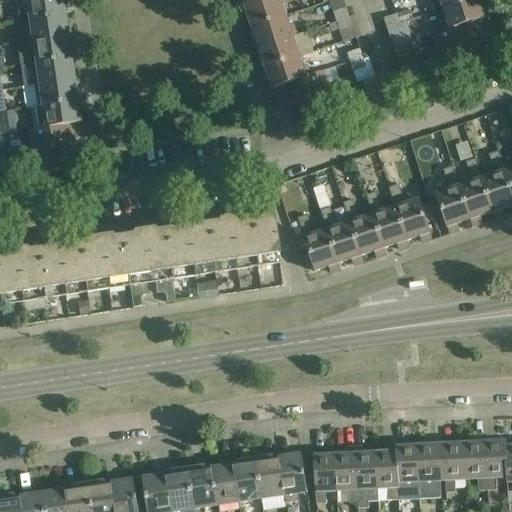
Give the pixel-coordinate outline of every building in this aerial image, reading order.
[(30,21),(66,16),(63,0),(26,0),(23,0),(25,11),(29,10),(30,21)] [(241,0),(245,8),(268,0),(241,0)] [(284,0),(268,0),(245,8),(251,28),(286,17),(282,6),(286,5),(284,0)] [(439,0),(443,10),(472,0),(435,0),(436,0),(439,0)] [(477,0),(472,0),(443,10),(446,20),(443,21),(446,31),(475,22),(475,23),(484,19),(477,0)] [(337,23),(349,18),(346,9),(333,13),(337,23)] [(409,11),(396,15),(399,24),(412,20),(409,11)] [(383,19),(387,28),(399,24),(396,15),(383,19)] [(69,37),(66,16),(30,21),(32,32),(28,32),(29,43),(69,37)] [(286,17),(251,28),(258,49),(296,36),(293,25),(289,27),(286,17)] [(352,27),(349,18),(337,23),(340,32),(352,27)] [(432,35),(439,57),(481,43),(475,23),(475,22),(446,31),(432,35)] [(399,24),(387,28),(390,37),(402,33),(399,24)] [(258,49),(265,69),(299,58),(296,47),(300,46),(296,36),(258,49)] [(72,59),(69,37),(29,43),(18,45),(21,66),(37,64),(72,59)] [(488,63),(481,43),(439,57),(446,77),(488,63)] [(409,54),(406,45),(393,49),(396,58),(409,54)] [(347,54),(350,62),(363,58),(360,50),(347,54)] [(299,58),(265,69),(272,90),(310,77),(310,76),(307,66),(303,68),(299,58)] [(363,58),(350,62),(353,72),(366,68),(363,58)] [(36,86),(76,80),(72,59),(37,64),(38,75),(34,75),(36,86)] [(282,87),(288,107),(330,93),(323,71),(310,76),(310,77),(272,90),(282,87)] [(424,84),(421,76),(409,80),(412,89),(424,84)] [(79,101),(76,80),(36,86),(37,96),(41,96),(43,106),(79,101)] [(337,113),(330,93),(288,107),(295,127),(337,113)] [(372,102),(369,93),(357,97),(359,106),(372,102)] [(79,101),(43,106),(31,108),(34,129),(42,128),(72,124),(72,125),(82,123),(79,101)] [(31,152),(75,146),(72,125),(82,124),(82,123),(72,125),(72,124),(42,128),(34,129),(28,130),(31,152)] [(75,146),(31,152),(35,174),(79,167),(75,146)] [(475,160),(493,213),(495,220),(500,219),(499,217),(504,215),(502,210),(511,206),(511,195),(504,171),(498,152),(488,155),(495,175),(482,179),(475,160)] [(493,213),(475,160),(466,163),(472,182),(459,186),(452,167),(472,228),(477,226),(477,225),(481,223),(480,218),(493,213)] [(472,228),(452,167),(443,170),(449,190),(435,194),(443,217),(449,235),(454,234),(454,232),(459,230),(457,225),(470,221),(472,228)] [(13,177),(12,168),(0,169),(0,176),(0,179),(13,177)] [(398,185),(389,188),(409,249),(407,242),(420,238),(422,243),(426,241),(427,243),(432,241),(430,234),(418,200),(405,204),(398,185)] [(409,249),(389,188),(395,208),(382,212),(376,193),(366,196),(386,257),(384,250),(396,246),(398,251),(404,249),(404,251),(409,249)] [(343,204),(350,223),(363,264),(364,264),(361,257),(374,253),(376,258),(381,256),(381,258),(386,257),(366,196),(372,215),(359,220),(353,200),(343,204)] [(359,266),(363,264),(350,223),(336,227),(330,208),(320,211),(327,230),(341,272),(339,265),(351,260),(353,266),(358,264),(359,266)] [(237,216),(227,217),(235,271),(278,264),(271,211),(260,212),(258,215),(252,216),(252,210),(245,211),(245,217),(240,218),(237,216)] [(336,273),(341,272),(327,230),(314,235),(307,216),(298,219),(304,238),(315,273),(329,268),(330,273),(335,272),(336,273)] [(184,223),(192,277),(235,271),(227,217),(217,219),(215,222),(210,222),(209,217),(202,218),(202,224),(197,224),(194,222),(184,223)] [(192,277),(184,223),(175,225),(172,228),(167,229),(166,223),(159,224),(160,230),(155,231),(151,228),(142,230),(149,284),(154,283),(156,294),(161,293),(164,296),(165,303),(174,302),(172,280),(192,277)] [(147,295),(145,284),(149,284),(142,230),(132,231),(129,235),(124,235),(123,230),(116,231),(117,236),(112,237),(109,235),(99,236),(107,290),(128,287),(132,308),(140,307),(139,299),(142,296),(147,295)] [(107,290),(99,236),(89,238),(87,241),(82,242),(81,236),(74,237),(74,243),(69,244),(66,241),(56,243),(65,297),(107,290)] [(65,297),(56,243),(46,244),(44,247),(39,248),(38,242),(31,243),(32,249),(26,250),(23,247),(13,249),(22,303),(65,297)] [(0,306),(22,303),(13,249),(3,251),(1,254),(0,254),(0,306)] [(79,303),(81,316),(88,315),(86,302),(79,303)] [(508,478),(506,447),(506,443),(485,444),(488,490),(498,490),(498,478),(508,478)] [(488,490),(485,444),(465,445),(467,480),(479,479),(479,491),(488,490)] [(467,480),(465,445),(443,446),(445,493),(457,492),(456,480),(467,480)] [(418,447),(421,500),(441,499),(438,446),(418,447)] [(398,448),(401,501),(421,500),(418,447),(398,448)] [(359,503),(356,448),(348,448),(348,455),(335,456),(337,492),(348,492),(349,503),(359,503)] [(356,448),(359,503),(359,510),(369,509),(369,502),(378,502),(378,490),(379,490),(377,454),(363,455),(362,448),(356,448)] [(389,453),(377,454),(379,490),(389,490),(390,501),(401,501),(398,448),(389,448),(389,453)] [(299,497),(299,495),(307,494),(301,456),(278,459),(278,462),(284,497),(285,504),(296,502),(299,497)] [(337,492),(335,456),(314,457),(316,505),(327,505),(326,493),(337,492)] [(262,501),(284,497),(278,462),(274,463),(273,457),(255,460),(262,501)] [(234,468),(239,504),(262,501),(255,460),(237,463),(238,468),(234,468)] [(210,472),(216,508),(239,504),(234,468),(234,466),(210,469),(210,472)] [(194,511),(216,508),(210,472),(206,473),(206,468),(188,470),(194,511)] [(166,479),(171,511),(187,511),(194,511),(188,470),(170,473),(170,478),(166,479)] [(147,511),(171,511),(166,479),(166,476),(142,480),(147,511)] [(110,487),(114,511),(138,511),(134,481),(110,484),(110,487)] [(88,485),(92,511),(114,511),(110,487),(106,488),(106,483),(88,485)] [(70,493),(66,494),(68,511),(92,511),(88,485),(69,488),(70,493)] [(43,494),(46,511),(68,511),(66,494),(66,491),(43,494)] [(46,511),(43,494),(20,498),(20,500),(21,511),(46,511)] [(0,510),(0,511),(21,511),(20,500),(16,501),(15,496),(0,498),(0,510)]
